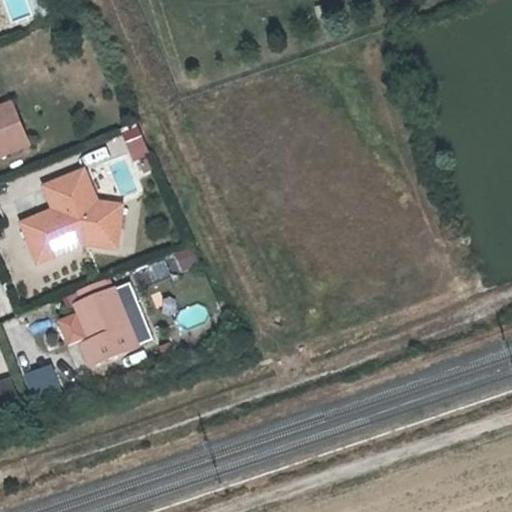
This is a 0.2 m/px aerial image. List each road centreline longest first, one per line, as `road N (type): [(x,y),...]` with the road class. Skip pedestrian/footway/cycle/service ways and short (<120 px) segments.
road 1 (track): [(0,482),(511,299)]
road 2 (track): [(231,511),(511,416)]
